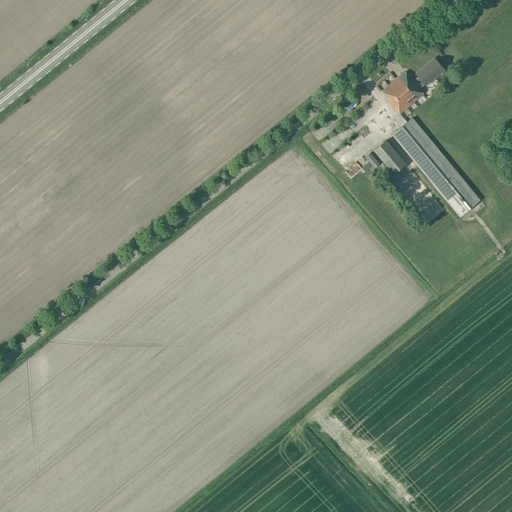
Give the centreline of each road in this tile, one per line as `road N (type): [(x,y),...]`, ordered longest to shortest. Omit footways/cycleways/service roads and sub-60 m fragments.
road 1 (unclassified): [(0,367),(452,0)]
road 2 (tertiary): [(0,102),(124,0)]
